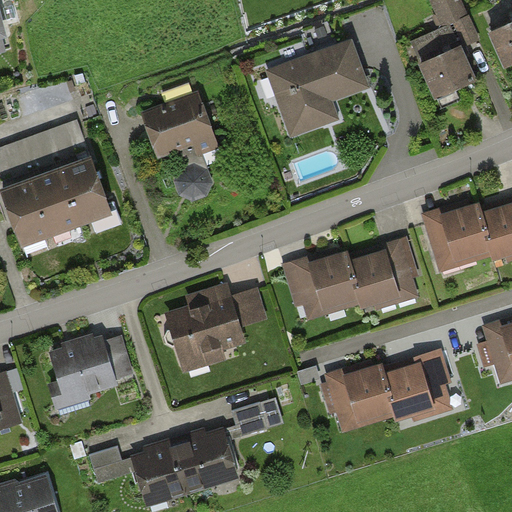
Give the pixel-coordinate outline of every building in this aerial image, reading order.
[(511,33),(492,41),(507,79),(511,76),(511,33)] [(353,47),(268,77),(292,144),(343,126),(336,108),(370,96),(353,47)] [(462,54),(420,74),(437,111),(480,91),(462,54)] [(199,99),(143,119),(160,167),(179,160),(185,176),(179,189),(184,203),(196,208),(210,203),(212,189),(203,163),(220,157),(199,99)] [(80,126),(0,155),(0,191),(24,257),(116,223),(80,126)] [(477,214),(474,203),(424,218),(442,278),(492,264),(477,214)] [(511,203),(477,214),(492,264),(495,276),(511,270),(511,203)] [(342,264),(357,314),(360,326),(418,309),(400,248),(342,264)] [(342,264),(339,254),(289,268),(307,329),(357,314),(342,264)] [(190,314),(167,322),(186,382),(228,369),(226,362),(247,355),(242,339),(271,330),(260,294),(231,303),(228,292),(187,305),(190,314)] [(511,323),(485,332),(503,392),(511,389),(511,323)] [(50,395),(58,418),(119,399),(117,392),(138,385),(125,343),(104,350),(101,343),(49,360),(59,392),(50,395)] [(380,375),(395,424),(398,436),(456,419),(437,358),(380,375)] [(380,375),(377,364),(327,379),(345,439),(395,424),(380,375)] [(5,379),(0,380),(0,433),(21,427),(5,379)] [(176,442),(193,502),(240,488),(229,450),(270,438),(261,409),(234,417),(239,432),(225,436),(223,428),(176,442)] [(145,511),(157,511),(193,502),(176,442),(129,456),(131,463),(123,466),(119,451),(91,459),(100,491),(136,481),(145,511)] [(60,511),(49,476),(0,492),(0,511),(60,511)]
